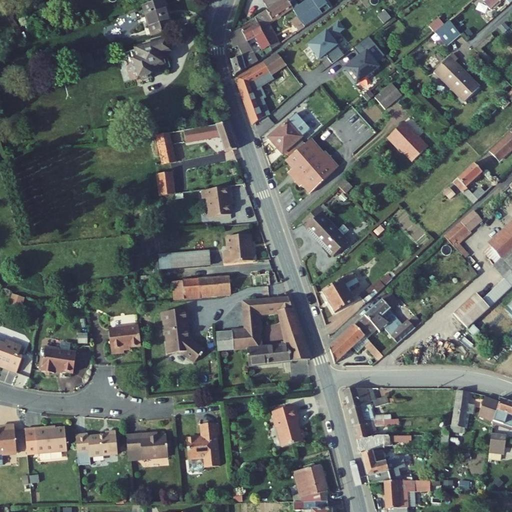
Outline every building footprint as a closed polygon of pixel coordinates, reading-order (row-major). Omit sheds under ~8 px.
[(172,30),(168,18),(170,17),(164,0),(161,0),(142,6),(152,36),(172,30)] [(268,9),(255,17),(271,47),(270,47),(271,51),(280,45),(275,37),(268,23),(292,8),(287,0),(281,0),(280,1),(268,9)] [(280,1),(279,0),(262,0),(268,9),(280,1)] [(309,11),(302,0),(301,0),(287,0),(292,8),(305,27),(330,9),(324,0),(312,0),(316,6),(309,11)] [(449,21),(460,35),(475,22),(476,23),(486,14),(473,0),(464,8),(464,9),(449,21)] [(511,0),(481,0),(490,10),(501,0),(505,0),(509,4),(511,1),(511,0)] [(247,42),(248,42),(255,38),(262,51),(258,53),(262,59),(272,52),(271,51),(270,47),(271,47),(255,17),(245,24),(247,28),(242,32),(247,42)] [(439,18),(429,26),(435,33),(445,25),(439,18)] [(446,47),(460,35),(449,21),(445,25),(435,33),(446,47)] [(319,59),(326,54),(328,57),(327,58),(332,64),(344,55),(331,39),(343,29),(338,23),(308,45),(319,59)] [(233,49),(240,45),(242,48),(244,47),(246,50),(250,47),(248,42),(247,42),(242,32),(240,27),(232,32),(233,49)] [(280,45),(286,41),(282,33),(275,37),(280,45)] [(353,48),(360,57),(345,69),(357,85),(378,68),(375,64),(384,57),(369,36),(353,48)] [(122,59),(129,57),(130,62),(134,61),(135,65),(133,68),(135,73),(138,74),(139,79),(141,78),(142,81),(151,78),(150,75),(152,74),(150,67),(161,64),(163,69),(170,67),(168,57),(165,58),(163,52),(169,51),(166,40),(163,41),(163,39),(149,43),(149,46),(121,55),(122,59)] [(245,58),(253,53),(250,47),(246,50),(244,47),(242,48),(244,51),(242,52),(245,58)] [(231,61),(235,75),(258,62),(253,53),(245,58),(243,59),(243,57),(231,61)] [(277,53),(236,78),(253,125),(263,118),(270,115),(260,88),(274,80),(271,74),(286,65),(277,53)] [(434,72),(464,103),(480,87),(455,62),(458,60),(452,54),(434,72)] [(271,74),(274,80),(290,70),(286,65),(271,74)] [(385,110),(402,96),(392,84),(375,98),(385,110)] [(289,123),(301,136),(308,131),(296,117),(289,123)] [(289,123),(288,121),(269,138),(283,154),(302,137),(301,136),(289,123)] [(400,149),(412,163),(429,147),(419,137),(418,138),(404,122),(387,138),(399,151),(400,149)] [(228,123),(189,130),(193,141),(220,137),(225,152),(237,149),(228,123)] [(110,136),(109,127),(93,130),(96,145),(115,141),(114,135),(110,136)] [(499,161),(511,149),(511,132),(491,152),(499,161)] [(325,151),(323,154),(310,140),(287,162),(293,168),(289,172),(291,175),(292,178),(301,187),(304,184),(312,193),(340,167),(325,151)] [(482,172),(474,163),(457,179),(466,188),(466,187),(482,172)] [(176,195),(173,173),(157,175),(160,197),(176,195)] [(473,195),(466,187),(466,188),(457,179),(453,182),(474,205),(486,193),(481,187),(473,195)] [(346,194),(353,188),(346,180),(339,187),(346,194)] [(511,227),(491,246),(502,260),(511,271),(483,300),(476,293),(453,314),(467,329),(511,286),(511,184),(509,187),(511,189),(511,199),(511,200),(511,227)] [(232,215),(229,196),(232,195),(231,187),(202,191),(203,199),(207,199),(209,218),(232,215)] [(338,231),(322,214),(324,212),(319,207),(303,221),(308,227),(306,228),(332,256),(348,242),(343,237),(349,231),(343,226),(338,231)] [(472,233),(470,231),(483,220),(474,211),(445,237),(454,247),(462,239),(463,241),(472,233)] [(224,250),(225,264),(255,261),(254,247),(252,248),(250,235),(227,237),(228,247),(223,248),(223,250),(224,250)] [(495,266),(502,260),(491,246),(484,252),(495,266)] [(160,271),(210,267),(209,251),(159,255),(160,271)] [(322,292),(335,314),(355,302),(347,289),(345,285),(356,278),(352,271),(347,274),(348,276),(322,292)] [(366,303),(395,276),(392,272),(389,275),(388,274),(380,281),(379,280),(360,297),(366,303)] [(255,275),(256,286),(271,285),(269,274),(255,275)] [(205,294),(206,298),(231,295),(231,292),(241,291),(239,276),(185,281),(186,296),(205,294)] [(347,289),(359,283),(356,278),(345,285),(347,289)] [(186,296),(185,281),(170,283),(171,301),(206,298),(205,294),(186,296)] [(398,319),(390,310),(391,309),(391,310),(399,303),(390,293),(364,316),(377,330),(380,333),(384,329),(398,344),(423,322),(416,314),(419,311),(414,305),(403,317),(407,322),(399,329),(396,324),(398,319)] [(245,331),(217,333),(218,351),(247,349),(249,367),(310,359),(288,297),(243,301),(245,331)] [(187,306),(162,309),(163,323),(164,323),(167,351),(176,350),(178,348),(193,360),(203,348),(189,336),(187,319),(188,319),(187,306)] [(364,316),(354,325),(365,336),(367,339),(377,330),(364,316)] [(399,329),(407,322),(403,317),(399,320),(398,319),(396,324),(399,329)] [(335,364),(353,348),(365,336),(354,325),(330,348),(335,364)] [(141,347),(139,327),(109,330),(112,355),(124,354),(124,351),(124,349),(130,348),(141,347)] [(383,357),(367,339),(365,336),(353,348),(358,353),(365,346),(379,361),(383,357)] [(4,344),(0,342),(0,365),(3,366),(2,368),(17,373),(23,358),(19,356),(22,347),(5,341),(4,344)] [(59,351),(45,349),(41,374),(43,374),(44,377),(48,377),(50,375),(54,376),(55,372),(73,375),(76,356),(59,353),(59,351)] [(373,389),(344,390),(348,409),(359,407),(360,408),(371,405),(372,408),(389,404),(388,399),(388,397),(376,400),(373,389)] [(457,391),(451,426),(467,429),(469,414),(473,415),(475,405),(468,404),(470,393),(457,391)] [(499,403),(485,398),(478,416),(511,427),(511,403),(501,399),(499,403)] [(371,405),(360,408),(359,407),(348,409),(353,426),(374,421),(375,420),(374,416),(372,408),(371,405)] [(299,421),(294,406),(282,409),(282,407),(273,409),(275,417),(273,418),(276,427),(278,427),(283,447),(301,442),(301,439),(304,438),(302,430),(299,431),(296,422),(299,421)] [(391,420),(375,420),(374,421),(375,427),(405,425),(404,419),(391,420)] [(375,427),(374,421),(353,426),(357,441),(378,436),(375,427)] [(202,471),(205,468),(220,467),(216,423),(201,425),(202,439),(198,440),(195,438),(187,439),(189,470),(192,472),(202,471)] [(0,465),(3,465),(2,455),(17,454),(15,426),(0,427),(1,431),(0,431),(0,465)] [(451,426),(450,436),(462,438),(462,434),(466,434),(467,429),(451,426)] [(25,430),(27,455),(68,451),(65,428),(49,429),(49,427),(25,430)] [(106,435),(88,437),(88,434),(76,435),(79,465),(91,464),(90,457),(118,454),(116,432),(106,433),(106,435)] [(154,433),(126,436),(129,461),(169,457),(167,441),(167,436),(154,437),(154,433)] [(489,454),(502,455),(503,455),(505,447),(498,446),(499,435),(491,434),(489,454)] [(360,451),(391,446),(390,443),(403,443),(412,443),(412,442),(412,436),(378,436),(357,441),(360,451)] [(442,436),(440,450),(447,451),(449,436),(442,436)] [(391,482),(383,450),(361,454),(369,484),(385,483),(391,482)] [(426,476),(395,476),(388,450),(383,450),(391,482),(416,481),(427,481),(426,476)] [(294,472),(302,502),(328,502),(326,491),(327,491),(320,465),(294,472)] [(402,511),(402,508),(409,508),(408,492),(416,492),(416,481),(391,482),(385,483),(386,511),(402,511)] [(416,492),(430,492),(430,481),(427,481),(416,481),(416,492)] [(294,511),(305,511),(304,511),(331,511),(332,509),(328,509),(328,502),(302,502),(294,502),(294,511)]
